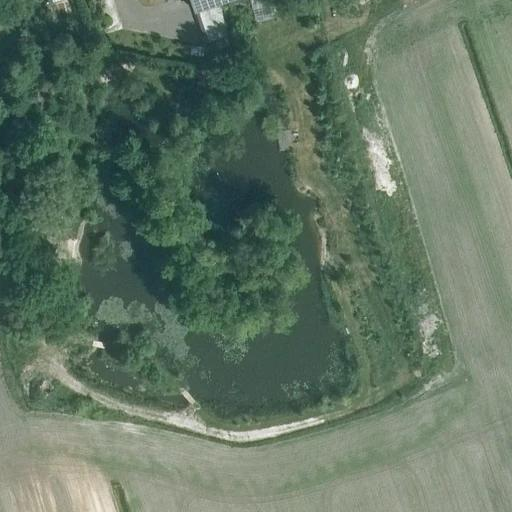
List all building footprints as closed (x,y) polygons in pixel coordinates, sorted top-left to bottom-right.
[(192,0),(195,8),(219,0),(192,0)] [(271,0),(256,0),(259,18),(274,16),(271,0)] [(226,33),(214,3),(195,10),(204,38),(226,33)] [(238,33),(254,28),(247,5),(232,10),(238,33)] [(191,46),(190,55),(203,57),(204,48),(191,46)] [(49,206),(44,187),(32,190),(37,209),(49,206)]
